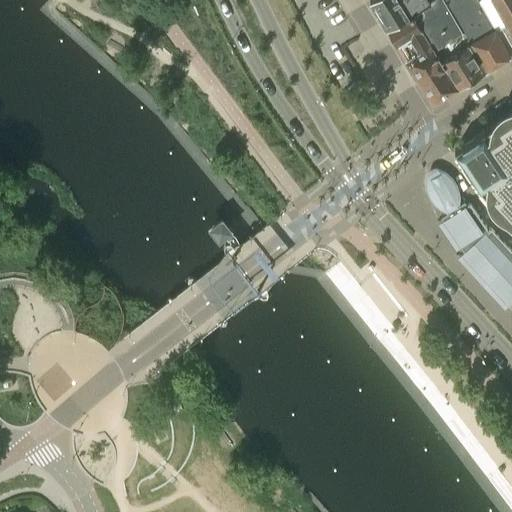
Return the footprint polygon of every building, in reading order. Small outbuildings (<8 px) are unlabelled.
[(370,0),(369,1),(385,27),(410,11),(428,0),(370,0)] [(428,0),(410,11),(431,45),(442,61),(470,44),(445,0),(428,0)] [(445,0),(470,44),(485,71),(510,56),(478,0),(445,0)] [(511,0),(493,0),(511,33),(511,0)] [(431,45),(410,11),(385,27),(405,61),(431,45)] [(470,44),(442,61),(458,88),(485,71),(470,44)] [(442,61),(431,45),(405,61),(432,104),(456,89),(458,88),(442,61)] [(511,111),(454,150),(480,189),(488,198),(488,199),(511,224),(511,111)] [(450,178),(445,172),(438,169),(427,174),(426,182),(427,190),(430,197),(434,203),(440,208),(446,212),(447,213),(441,217),(441,218),(436,221),(457,253),(455,255),(503,308),(508,304),(511,300),(511,251),(491,228),(488,230),(469,203),(466,205),(464,202),(457,206),(458,199),(457,191),(455,184),(450,178)] [(211,229),(218,238),(228,231),(220,222),(211,229)] [(0,388),(13,387),(12,379),(0,380),(0,388)]
